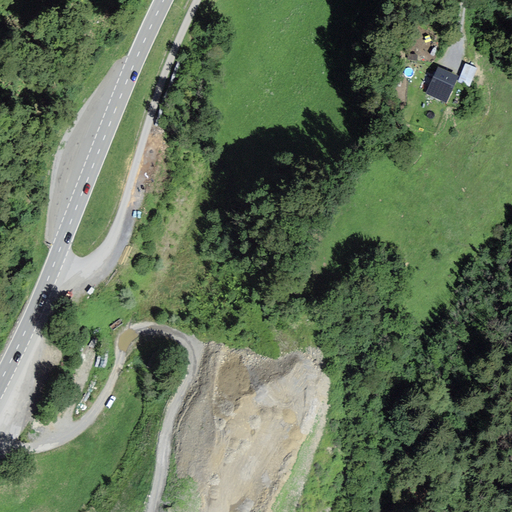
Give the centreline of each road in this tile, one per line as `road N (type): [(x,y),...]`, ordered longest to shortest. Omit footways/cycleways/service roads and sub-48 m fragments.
road 1 (unclassified): [(197,0),(107,244),(73,269),(52,267)]
road 2 (primary): [(161,0),(52,267)]
road 3 (primary): [(52,267),(0,381)]
